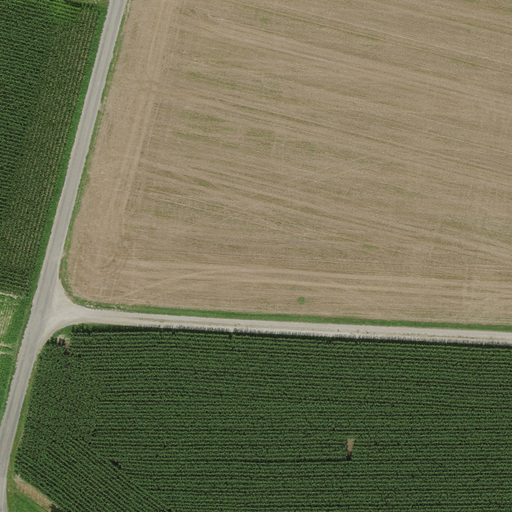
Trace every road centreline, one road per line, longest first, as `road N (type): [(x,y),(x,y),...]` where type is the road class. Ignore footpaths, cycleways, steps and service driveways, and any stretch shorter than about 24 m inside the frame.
road 1 (unclassified): [(0,482),(121,0)]
road 2 (track): [(39,320),(511,342)]
